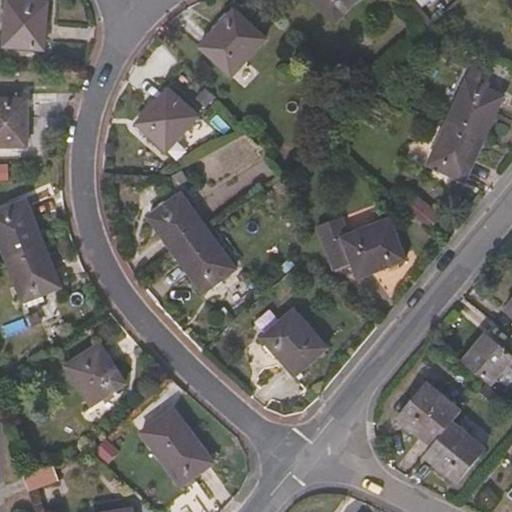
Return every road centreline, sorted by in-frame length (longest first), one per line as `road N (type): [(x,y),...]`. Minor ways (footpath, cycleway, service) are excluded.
road 1 (residential): [(304,457),(144,326),(96,251),(86,212),(87,140),(110,62),(141,14)]
road 2 (residential): [(304,457),(511,203)]
road 3 (unclassified): [(430,511),(304,457)]
